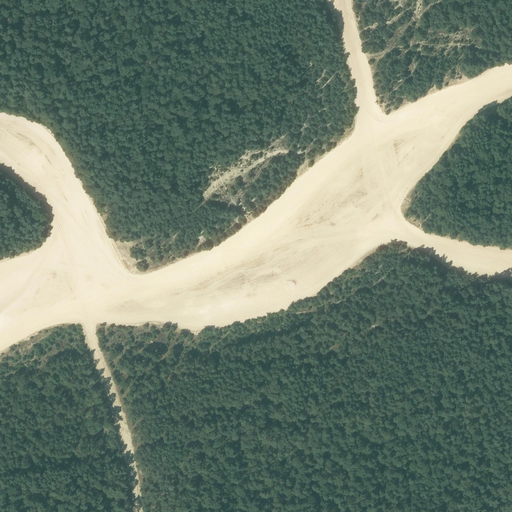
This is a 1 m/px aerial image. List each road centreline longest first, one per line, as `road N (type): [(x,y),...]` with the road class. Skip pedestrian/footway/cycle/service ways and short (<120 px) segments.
road 1 (track): [(511,83),(395,146),(257,259),(205,280),(45,304),(0,323)]
road 2 (track): [(511,265),(384,233),(257,259)]
road 3 (track): [(0,141),(67,196),(103,294)]
